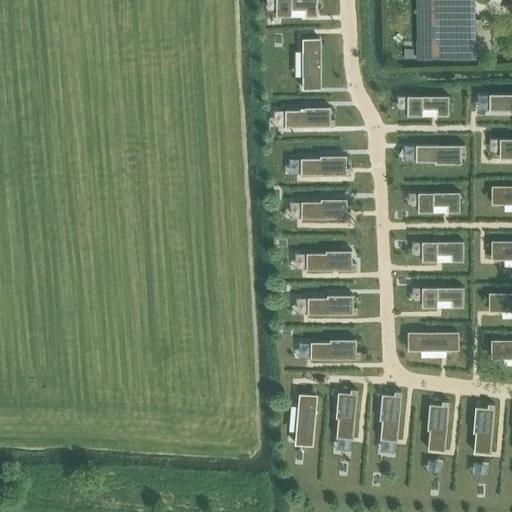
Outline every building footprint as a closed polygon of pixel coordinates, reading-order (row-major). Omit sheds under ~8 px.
[(320,0),(272,0),(273,21),(321,20),(320,0)] [(474,0),(430,0),(432,59),(476,58),(474,0)] [(320,42),(298,42),(299,90),(320,90),(320,42)] [(452,117),(451,92),(403,93),(404,118),(452,117)] [(511,92),(485,93),(485,115),(511,114),(511,92)] [(332,104),(284,105),(284,130),(332,129),(332,104)] [(511,135),(497,136),(497,161),(511,160),(511,135)] [(466,143),(415,142),(415,167),(466,167),(466,143)] [(352,152),(297,152),(297,177),(352,176),(352,152)] [(511,184),(493,185),(493,203),(511,202),(511,184)] [(462,191),(409,192),(409,205),(419,204),(419,212),(462,211),(462,191)] [(349,196),(286,196),(286,218),(354,218),(354,210),(349,210),(349,196)] [(467,237),(411,238),(411,255),(422,255),(422,261),(467,261),(467,237)] [(511,239),(494,239),(494,257),(511,257),(511,239)] [(354,249),(292,249),(292,268),(359,268),(359,261),(354,261),(354,249)] [(511,279),(511,262),(493,263),(493,281),(511,279)] [(297,277),(283,278),(284,313),(298,313),(297,277)] [(465,285),(413,286),(414,301),(424,301),(424,305),(465,304),(465,285)] [(511,291),(491,292),(491,309),(511,309),(511,291)] [(353,293),(299,294),(300,314),(359,314),(359,305),(353,305),(353,293)] [(461,330),(411,330),(411,348),(461,348),(461,330)] [(357,338),(295,340),(295,360),(361,359),(361,350),(358,350),(357,338)] [(511,338),(492,339),(492,358),(511,357),(511,338)] [(340,388),(336,438),(355,440),(359,389),(340,388)] [(319,393),(301,391),(297,441),(315,443),(319,393)] [(383,393),(379,439),(398,441),(403,394),(383,393)] [(430,403),(427,449),(446,451),(450,405),(430,403)] [(476,405),(474,451),(493,452),(496,406),(476,405)]
